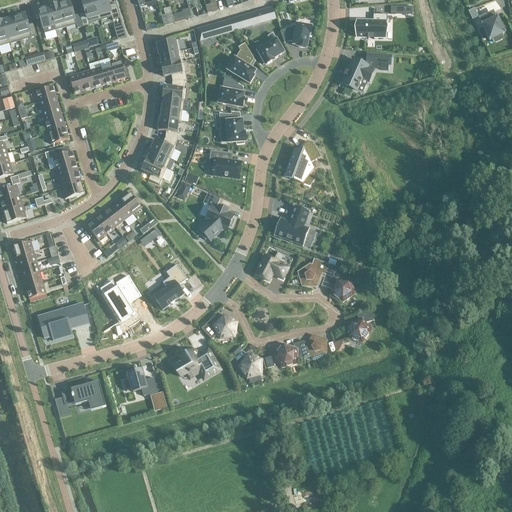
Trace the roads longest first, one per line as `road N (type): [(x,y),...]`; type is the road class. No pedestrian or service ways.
road 1 (residential): [(234,268),(273,299),(318,298),(337,315),(334,323),(252,342),(236,308),(215,292)]
road 2 (residential): [(215,292),(153,341),(30,376)]
road 3 (residential): [(101,196),(69,106),(149,81)]
road 4 (residential): [(101,196),(122,176),(146,126),(149,81)]
road 5 (residential): [(269,145),(255,124),(268,82),(293,65),(322,66)]
road 6 (residential): [(269,145),(234,268)]
